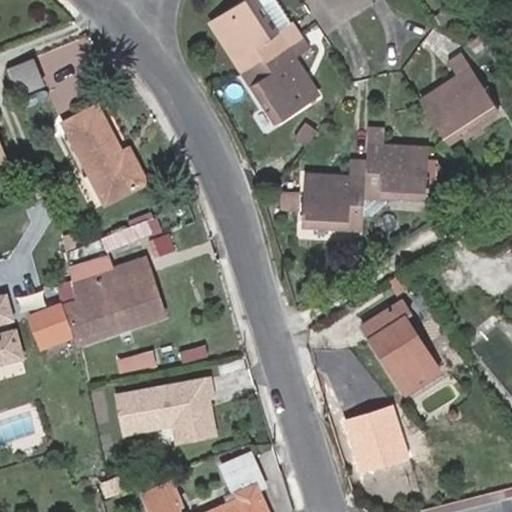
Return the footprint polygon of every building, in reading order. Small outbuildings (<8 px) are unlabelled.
[(240,0),(211,19),(244,73),(303,36),(293,20),(288,23),(276,30),(266,13),(261,17),(257,9),(261,6),(257,0),(240,0)] [(261,17),(266,13),(276,30),(288,23),(274,0),(257,0),(261,6),(257,9),(261,17)] [(460,5),(434,21),(438,26),(464,10),(460,5)] [(303,36),(244,73),(275,123),(318,98),(310,84),(305,88),(301,80),(305,77),(294,59),(310,48),(303,36)] [(476,36),(465,42),(472,54),(483,47),(476,36)] [(53,104),(85,100),(78,45),(46,49),(53,104)] [(421,103),(447,145),(501,111),(464,53),(450,62),(460,77),(442,89),(445,94),(437,99),(434,94),(421,103)] [(21,97),(46,88),(36,61),(12,69),(21,97)] [(310,84),(305,77),(301,80),(305,88),(310,84)] [(442,89),(434,94),(437,99),(445,94),(442,89)] [(126,162),(123,155),(98,109),(65,126),(106,207),(149,185),(135,158),(126,162)] [(301,124),(292,137),(303,145),(313,132),(301,124)] [(386,128),(369,127),(367,161),(365,198),(426,200),(430,150),(414,149),(414,156),(405,155),(406,149),(385,148),(386,128)] [(132,151),(123,155),(126,162),(135,158),(132,151)] [(365,198),(367,161),(351,160),(349,179),(329,178),(329,184),(321,183),(322,178),(305,177),(301,225),(363,229),(365,198)] [(297,194),(282,193),(281,209),(296,209),(297,194)] [(142,226),(94,241),(100,256),(146,241),(142,226)] [(151,234),(154,251),(177,247),(174,229),(151,234)] [(148,265),(72,287),(73,299),(60,304),(70,337),(74,347),(166,319),(148,265)] [(0,359),(0,360),(18,355),(11,333),(0,336),(0,321),(12,318),(5,294),(0,295),(0,359)] [(426,315),(415,298),(409,302),(420,319),(426,315)] [(70,337),(60,304),(27,316),(38,349),(70,337)] [(359,330),(379,361),(385,358),(392,368),(386,373),(402,397),(436,374),(402,321),(407,317),(398,305),(359,330)] [(385,358),(379,361),(386,373),(392,368),(385,358)] [(207,379),(112,399),(117,425),(182,412),(188,441),(213,436),(205,397),(210,396),(207,379)] [(147,502),(151,511),(266,511),(258,490),(266,486),(253,454),(224,466),(237,496),(239,495),(241,498),(207,511),(181,511),(179,506),(182,504),(176,490),(147,502)] [(147,502),(176,490),(173,484),(144,496),(147,502)]
